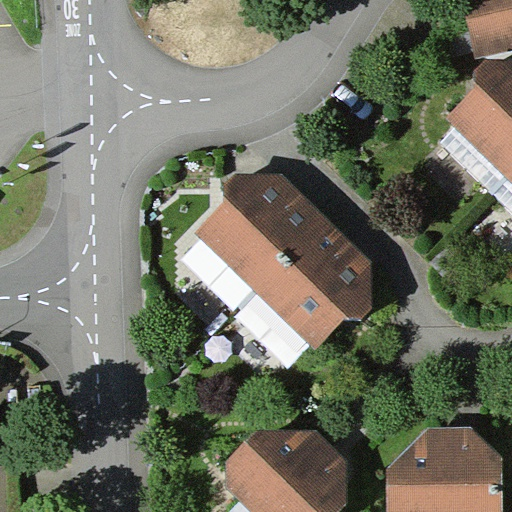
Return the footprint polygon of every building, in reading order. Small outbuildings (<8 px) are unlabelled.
[(511,0),(473,0),(485,51),(511,45),(511,0)] [(511,74),(463,121),(511,172),(511,74)] [(254,171),(194,235),(315,348),(376,283),(254,171)] [(269,428),(220,481),(253,511),(324,511),(341,494),(269,428)] [(500,511),(501,449),(408,448),(407,511),(500,511)]
